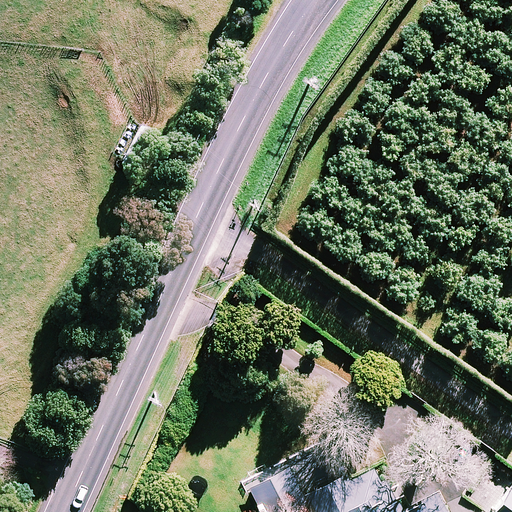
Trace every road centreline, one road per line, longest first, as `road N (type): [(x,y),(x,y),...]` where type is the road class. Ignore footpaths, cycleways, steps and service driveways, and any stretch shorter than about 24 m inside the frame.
road 1 (residential): [(511,430),(203,210)]
road 2 (secondary): [(203,210),(65,511)]
road 3 (secondary): [(313,0),(250,105),(203,210)]
